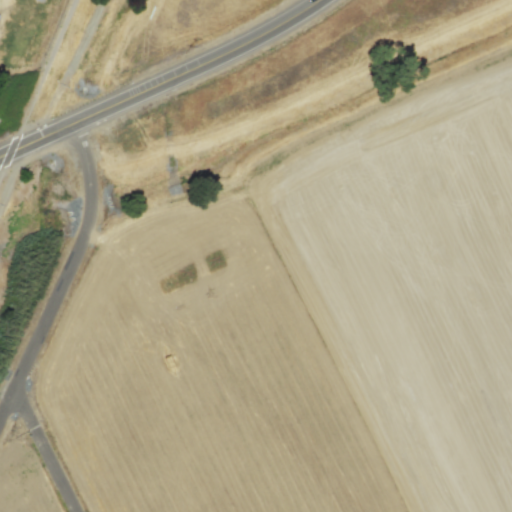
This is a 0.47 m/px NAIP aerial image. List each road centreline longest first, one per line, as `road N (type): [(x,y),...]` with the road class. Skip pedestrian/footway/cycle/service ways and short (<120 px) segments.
road 1 (tertiary): [(315,0),(235,47),(24,144)]
road 2 (residential): [(70,123),(84,160),(88,219),(0,417)]
road 3 (track): [(24,144),(106,0)]
